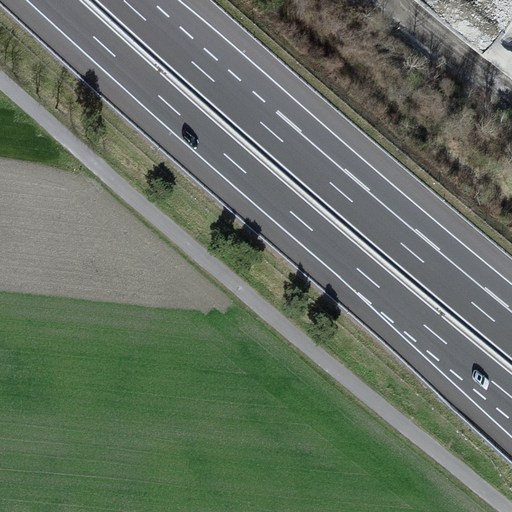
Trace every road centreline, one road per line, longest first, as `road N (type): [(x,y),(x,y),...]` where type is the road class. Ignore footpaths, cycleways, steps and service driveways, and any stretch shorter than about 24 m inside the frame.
road 1 (unclassified): [(0,77),(510,511)]
road 2 (motorway): [(53,0),(511,395)]
road 3 (motorway): [(511,333),(124,0)]
